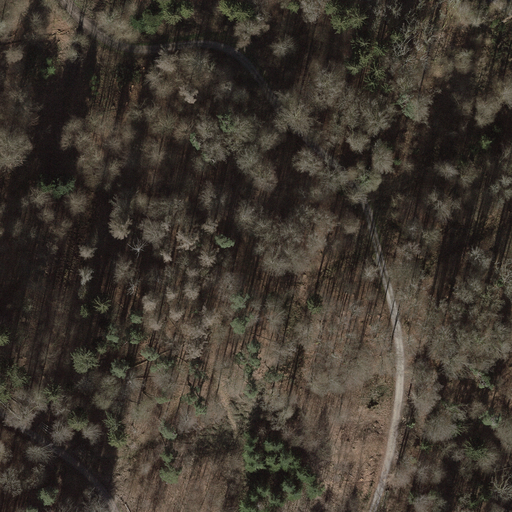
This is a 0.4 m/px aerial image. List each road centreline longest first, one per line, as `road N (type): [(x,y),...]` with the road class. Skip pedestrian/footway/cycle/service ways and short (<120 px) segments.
road 1 (track): [(68,0),(104,36),(136,49),(223,46),(251,66),(293,127),(360,186),(404,371),(371,511)]
road 2 (track): [(112,511),(90,480),(0,412)]
